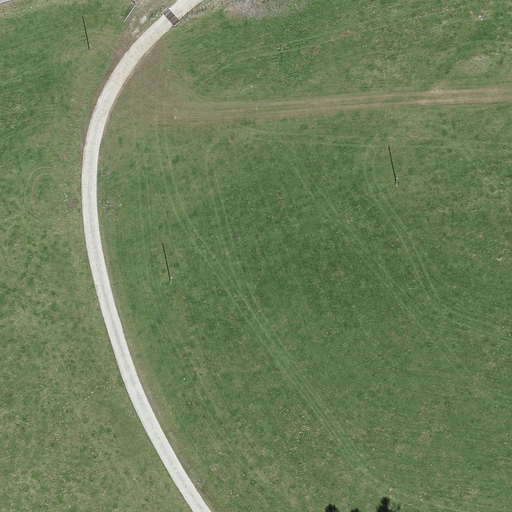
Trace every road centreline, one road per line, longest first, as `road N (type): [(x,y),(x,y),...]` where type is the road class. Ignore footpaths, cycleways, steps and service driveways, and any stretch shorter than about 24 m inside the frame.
road 1 (track): [(202,511),(123,358),(95,252),(89,189),(102,106),(133,55),(188,0)]
road 2 (unknown): [(117,78),(193,113),(511,92)]
